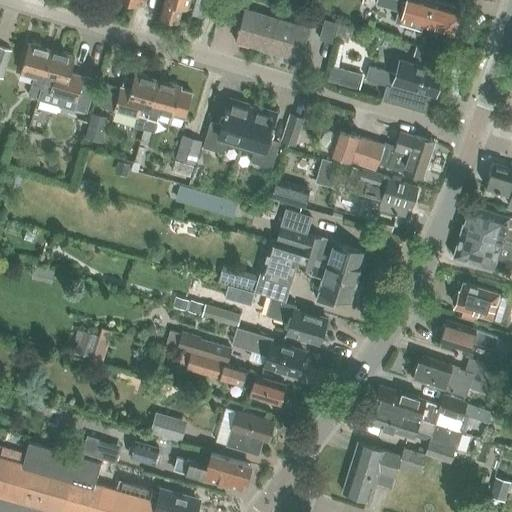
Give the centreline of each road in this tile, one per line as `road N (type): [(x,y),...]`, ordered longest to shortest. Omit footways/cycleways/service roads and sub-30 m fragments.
road 1 (residential): [(0,0),(474,139)]
road 2 (tertiary): [(275,490),(368,370),(418,277),(474,139)]
